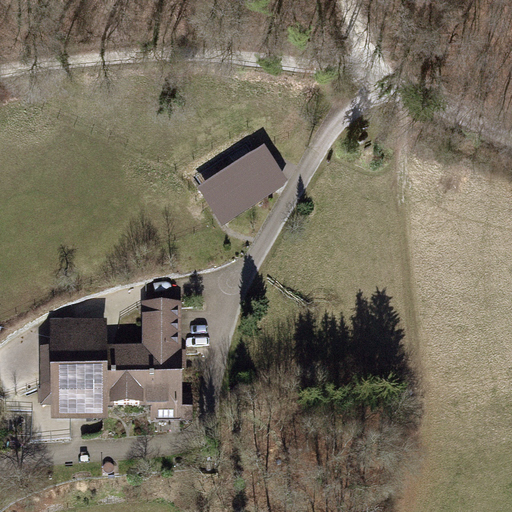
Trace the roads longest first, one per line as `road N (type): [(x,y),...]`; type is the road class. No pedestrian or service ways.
road 1 (track): [(401,511),(421,431),(398,298),(394,216),(414,97)]
road 2 (track): [(360,78),(313,62),(226,56),(0,85)]
road 3 (residential): [(511,131),(360,78)]
